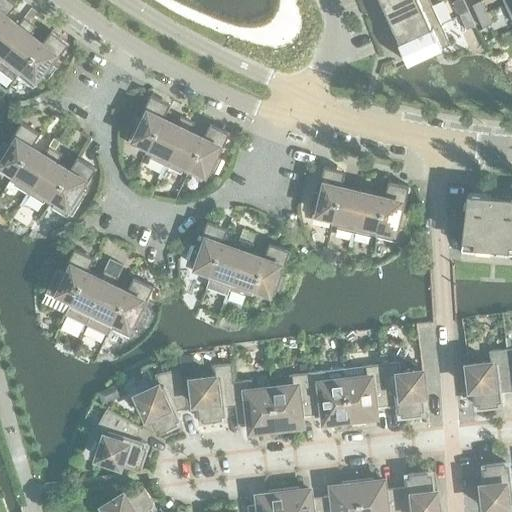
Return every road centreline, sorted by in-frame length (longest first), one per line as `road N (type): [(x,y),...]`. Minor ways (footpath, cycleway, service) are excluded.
road 1 (residential): [(448,440),(439,147)]
road 2 (residential): [(64,0),(206,86),(257,108),(291,107)]
road 3 (residential): [(240,463),(448,440)]
road 4 (residential): [(291,107),(270,79),(127,0)]
road 5 (residential): [(240,463),(231,486),(182,491),(168,473),(177,452),(227,448)]
road 6 (residential): [(291,107),(439,147)]
road 7 (residential): [(36,511),(0,385)]
road 8 (residential): [(291,107),(334,49),(327,0)]
